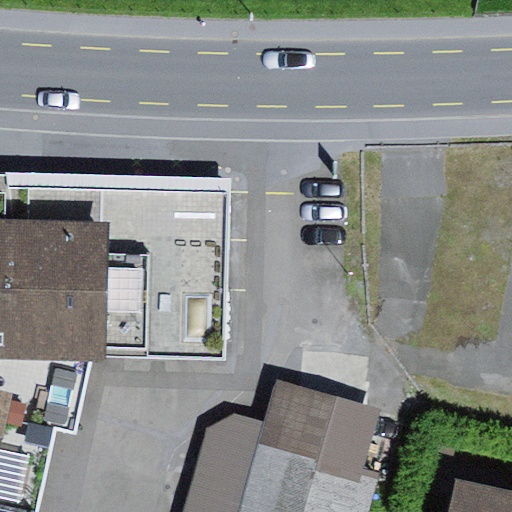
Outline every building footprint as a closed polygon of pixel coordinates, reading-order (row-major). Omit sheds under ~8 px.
[(0,360),(91,363),(234,362),(235,181),(0,176),(0,360)] [(0,394),(10,397),(7,413),(0,446),(0,511),(39,511),(56,430),(77,434),(91,363),(0,360),(0,394)] [(383,412),(278,382),(265,426),(233,417),(206,434),(184,511),(370,511),(381,475),(367,467),(383,412)] [(0,446),(7,413),(10,397),(0,394),(0,446)] [(511,511),(511,498),(461,487),(455,511),(511,511)]
